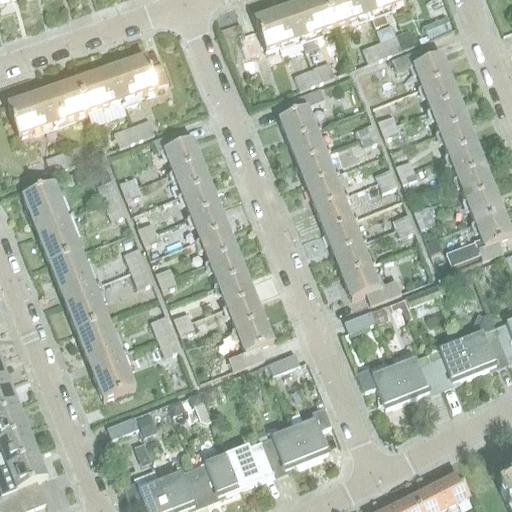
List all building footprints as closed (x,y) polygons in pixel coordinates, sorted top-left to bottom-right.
[(267,57),(336,32),(324,0),(322,0),(255,23),(267,57)] [(324,0),(336,32),(405,8),(401,0),(324,0)] [(389,44),(394,58),(403,55),(397,41),(389,44)] [(386,62),(394,58),(389,44),(380,47),(386,62)] [(377,65),(386,62),(380,47),(372,51),(377,65)] [(369,69),(377,65),(372,51),(363,54),(369,69)] [(423,54),(403,62),(408,74),(413,71),(413,70),(427,64),(423,54)] [(427,64),(413,70),(413,71),(422,92),(450,81),(441,58),(427,64)] [(88,118),(105,112),(157,94),(146,61),(76,85),(88,118)] [(403,62),(392,66),(397,78),(408,74),(403,62)] [(320,71),(326,86),(335,82),(329,68),(320,71)] [(318,89),(326,86),(320,71),(312,74),(318,89)] [(309,92),(318,89),(312,74),(303,78),(309,92)] [(300,96),(309,92),(303,78),(295,81),(300,96)] [(450,81),(422,92),(431,115),(459,104),(450,81)] [(18,142),(36,136),(88,118),(76,85),(7,110),(18,142)] [(321,94),(310,99),(315,110),(326,106),(321,94)] [(310,99),(290,107),(294,117),(294,118),(308,112),(309,113),(315,110),(310,99)] [(459,104),(431,115),(439,137),(468,126),(459,104)] [(294,117),(279,123),(289,147),(318,135),(309,113),(308,112),(294,118),(294,117)] [(381,135),(395,129),(392,121),(377,127),(381,135)] [(140,128),(145,142),(154,139),(149,125),(140,128)] [(468,126),(439,137),(448,160),(477,149),(468,126)] [(136,146),(145,142),(140,128),(131,132),(136,146)] [(361,144),(375,138),(372,129),(358,135),(361,144)] [(395,129),(381,135),(384,144),(399,138),(395,129)] [(128,149),(136,146),(131,132),(123,135),(128,149)] [(120,152),(128,149),(123,135),(114,138),(120,152)] [(318,135),(289,147),(298,169),(327,158),(318,135)] [(174,138),(153,146),(157,158),(164,155),(179,149),(174,138)] [(375,138),(361,144),(365,152),(379,147),(375,138)] [(179,149),(164,155),(173,177),(202,166),(193,143),(179,149)] [(477,149),(448,160),(457,182),(486,171),(477,149)] [(72,154),(77,168),(86,165),(80,151),(72,154)] [(68,172),(77,168),(72,154),(63,157),(68,172)] [(60,175),(68,172),(63,157),(54,161),(60,175)] [(327,158),(298,169),(307,192),(335,180),(327,158)] [(52,178),(60,175),(54,161),(46,164),(52,178)] [(202,166),(173,177),(182,200),(211,189),(202,166)] [(399,180),(413,174),(410,166),(395,171),(399,180)] [(486,171),(457,182),(466,205),(494,194),(486,171)] [(379,188),(393,183),(390,174),(375,180),(379,188)] [(413,174),(399,180),(402,189),(417,183),(413,174)] [(335,180),(307,192),(316,214),(344,203),(335,180)] [(393,183),(379,188),(382,197),(397,191),(393,183)] [(123,198),(138,192),(134,184),(120,189),(123,198)] [(101,200),(116,194),(112,185),(98,191),(101,200)] [(49,269),(82,257),(54,188),(22,201),(49,269)] [(211,189),(182,200),(191,222),(220,211),(211,189)] [(138,192),(123,198),(127,207),(141,201),(138,192)] [(105,208),(119,203),(116,194),(101,200),(105,208)] [(494,194),(466,205),(475,228),(503,216),(494,194)] [(108,217),(122,211),(119,203),(105,208),(108,217)] [(344,203),(316,214),(325,237),(353,225),(344,203)] [(122,211),(108,217),(111,226),(126,220),(122,211)] [(220,211),(191,222),(200,245),(229,233),(220,211)] [(417,225),(431,219),(428,211),(413,216),(417,225)] [(511,239),(503,216),(475,228),(484,250),(484,251),(499,245),(499,246),(511,240),(511,239)] [(396,233),(411,228),(408,219),(393,225),(396,233)] [(431,219),(417,225),(420,234),(435,228),(431,219)] [(353,225),(325,237),(333,259),(362,248),(353,225)] [(411,228),(396,233),(400,242),(415,236),(411,228)] [(141,243),(155,237),(152,229),(137,234),(141,243)] [(229,233),(200,245),(209,267),(237,256),(229,233)] [(155,237),(141,243),(144,252),(159,246),(155,237)] [(484,250),(478,252),(483,265),(503,257),(499,246),(499,245),(484,251),(484,250)] [(362,248),(333,259),(342,281),(371,270),(362,248)] [(478,252),(467,257),(472,269),(483,265),(478,252)] [(128,267),(142,262),(139,253),(124,259),(128,267)] [(237,256),(209,267),(218,289),(246,278),(237,256)] [(76,337),(108,324),(82,257),(49,269),(76,337)] [(131,276),(146,270),(142,262),(128,267),(131,276)] [(135,285),(149,279),(146,270),(131,276),(135,285)] [(371,270),(342,281),(352,304),(366,299),(366,298),(380,292),(371,270)] [(159,288),(173,282),(170,273),(155,279),(159,288)] [(246,278),(218,289),(227,312),(255,301),(246,278)] [(149,279),(135,285),(138,294),(153,288),(149,279)] [(173,282),(159,288),(162,296),(177,291),(173,282)] [(397,285),(386,289),(391,302),(402,297),(397,285)] [(380,292),(366,298),(366,299),(370,310),(391,302),(386,289),(380,292)] [(255,301),(227,312),(236,334),(264,323),(255,301)] [(349,339),(376,328),(371,316),(344,327),(349,339)] [(176,332),(191,327),(188,318),(173,324),(176,332)] [(155,336),(169,330),(166,321),(151,327),(155,336)] [(264,323),(236,334),(245,357),(246,358),(260,352),(274,347),(264,323)] [(103,406),(135,393),(108,324),(76,337),(103,406)] [(511,325),(506,328),(506,329),(494,333),(506,364),(511,361),(511,325)] [(191,327),(176,332),(180,341),(194,335),(191,327)] [(158,344),(172,339),(169,330),(155,336),(158,344)] [(495,368),(506,364),(494,333),(483,338),(461,346),(474,380),(496,371),(495,368)] [(161,353),(176,347),(172,339),(158,344),(161,353)] [(452,388),(474,380),(461,346),(439,355),(427,360),(439,390),(451,385),(452,388)] [(176,347),(161,353),(165,362),(179,356),(176,347)] [(245,357),(239,360),(244,372),(265,364),(260,352),(246,358),(245,357)] [(239,360),(228,364),(233,377),(244,372),(239,360)] [(300,372),(295,360),(268,371),(273,383),(300,372)] [(428,395),(439,390),(427,360),(416,364),(394,373),(407,406),(429,398),(428,395)] [(1,364),(0,364),(0,391),(10,388),(1,364)] [(385,415),(407,406),(394,373),(373,381),(370,373),(357,378),(365,397),(376,393),(385,415)] [(0,391),(0,419),(20,411),(10,388),(0,391)] [(20,411),(0,419),(0,446),(29,435),(20,411)] [(331,432),(324,413),(311,418),(314,425),(304,430),(299,418),(289,422),(293,434),(307,467),(329,459),(320,436),(331,432)] [(111,445),(139,434),(134,422),(107,433),(111,445)] [(285,476),(307,467),(293,434),(272,442),(260,447),(272,478),(284,473),(285,476)] [(29,435),(0,446),(0,451),(8,470),(38,458),(29,435)] [(260,482),(272,478),(260,447),(248,452),(248,451),(227,460),(240,494),(262,485),(260,482)] [(38,458),(8,470),(17,495),(26,491),(37,487),(48,482),(38,458)] [(218,502),(240,494),(227,460),(205,469),(193,473),(205,504),(217,499),(218,502)] [(193,509),(205,504),(193,473),(182,478),(181,478),(160,487),(169,511),(193,511),(195,511),(193,509)] [(169,511),(160,487),(159,487),(154,476),(134,484),(135,487),(123,492),(130,511),(142,506),(144,511),(169,511)] [(458,480),(435,491),(445,511),(457,511),(456,510),(470,503),(458,480)] [(37,487),(26,491),(34,511),(36,511),(46,508),(37,487)] [(511,487),(503,492),(503,491),(499,493),(507,509),(511,507),(511,509),(511,487)] [(17,495),(15,495),(22,511),(34,511),(26,491),(17,495)] [(445,511),(435,491),(413,502),(417,511),(445,511)] [(22,511),(15,495),(5,500),(9,511),(22,511)] [(9,511),(5,500),(0,501),(0,511),(9,511)] [(417,511),(413,502),(393,511),(417,511)]
